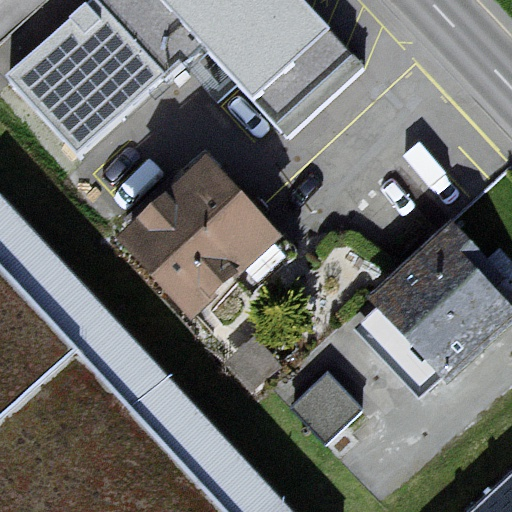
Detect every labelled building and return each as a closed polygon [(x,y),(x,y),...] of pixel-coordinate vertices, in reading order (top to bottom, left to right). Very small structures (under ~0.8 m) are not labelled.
[(89,0),(97,8),(168,87),(188,69),(219,103),(237,87),(291,147),(372,74),(304,0),(89,0)] [(97,8),(11,85),(82,164),(168,87),(97,8)] [(225,167),(137,247),(209,334),(301,253),(225,167)] [(511,299),(456,239),(376,313),(451,393),(511,335),(511,299)] [(227,511),(0,267),(0,511),(227,511)] [(333,368),(300,398),(328,428),(360,397),(333,368)] [(511,511),(511,488),(485,511),(511,511)]
